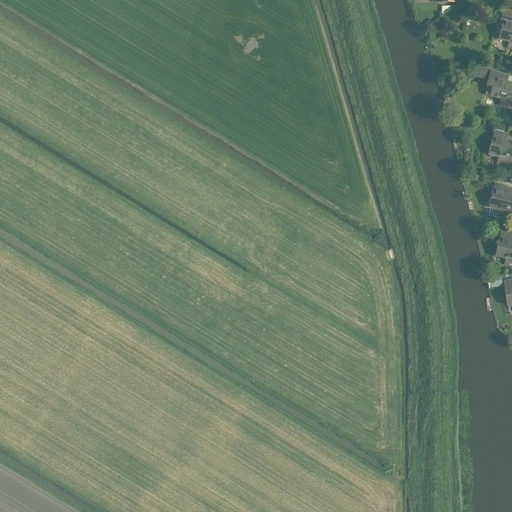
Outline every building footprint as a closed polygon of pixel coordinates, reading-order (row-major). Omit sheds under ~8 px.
[(452,5),(442,5),(442,14),(452,5)] [(501,6),(497,18),(503,20),(499,38),(509,41),(508,47),(511,48),(511,6),(511,9),(501,6)] [(431,18),(421,26),(424,29),(433,21),(431,18)] [(488,85),(486,93),(490,94),(489,95),(491,96),(501,98),(499,105),(511,108),(511,83),(507,82),(509,76),(497,73),(490,71),(486,85),(488,85)] [(495,130),(488,153),(498,156),(496,162),(509,166),(511,155),(511,141),(504,139),(506,133),(495,130)] [(495,183),(490,206),(500,209),(498,215),(511,218),(511,215),(511,193),(505,192),(507,186),(495,183)] [(511,234),(502,232),(496,255),(506,258),(504,264),(511,265),(511,241),(511,240),(511,234)] [(500,274),(487,276),(488,287),(502,285),(500,274)] [(511,279),(503,280),(506,304),(511,303),(511,279)]
